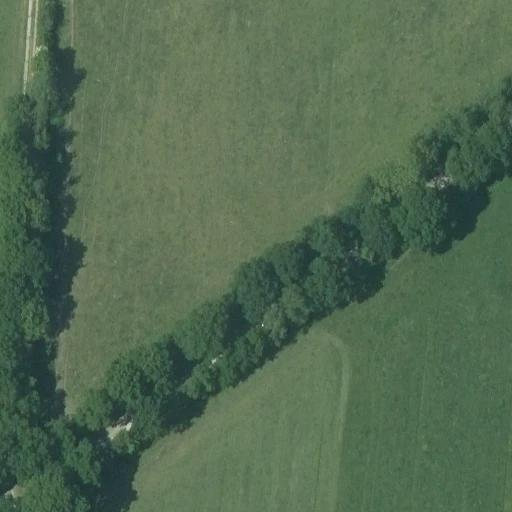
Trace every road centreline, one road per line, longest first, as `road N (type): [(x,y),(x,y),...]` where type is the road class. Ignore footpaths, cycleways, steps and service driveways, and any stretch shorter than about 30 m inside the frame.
road 1 (track): [(32,511),(52,478),(511,121)]
road 2 (track): [(34,0),(18,511)]
